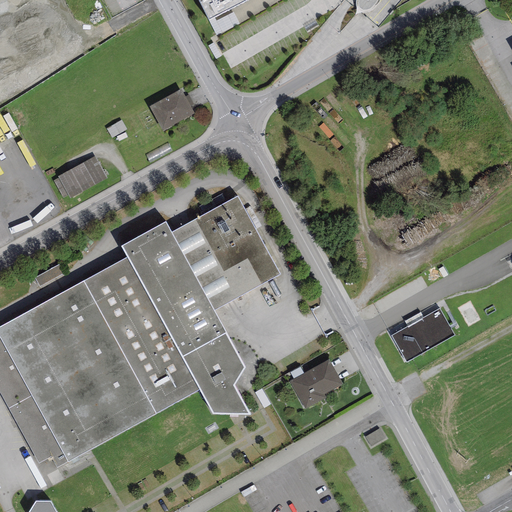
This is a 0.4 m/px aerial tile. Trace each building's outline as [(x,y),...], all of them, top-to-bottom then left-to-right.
[(198,0),(208,18),(244,0),(198,0)] [(358,0),(369,8),(375,0),(358,0)] [(181,89),(149,107),(163,131),(194,113),(190,106),(194,104),(189,95),(185,97),(181,89)] [(127,130),(121,120),(106,128),(112,138),(127,130)] [(95,156),(58,177),(59,178),(54,181),(63,198),(69,195),(71,198),(108,178),(95,156)] [(127,258),(0,326),(0,337),(68,461),(200,390),(213,414),(251,415),(234,385),(245,369),(214,310),(280,275),(237,196),(172,232),(166,221),(121,246),(127,258)] [(442,247),(413,260),(416,268),(446,254),(442,247)] [(408,327),(391,335),(406,362),(455,335),(440,309),(423,317),(422,318),(408,327)] [(422,318),(423,317),(420,312),(404,321),(408,327),(422,318)] [(68,461),(0,337),(0,394),(38,464),(51,457),(57,467),(68,461)] [(302,406),(303,405),(305,409),(326,398),(324,394),(342,384),(329,360),(289,381),(302,406)] [(382,428),(367,434),(372,445),(387,438),(382,428)] [(56,511),(50,502),(35,502),(29,511),(56,511)]
